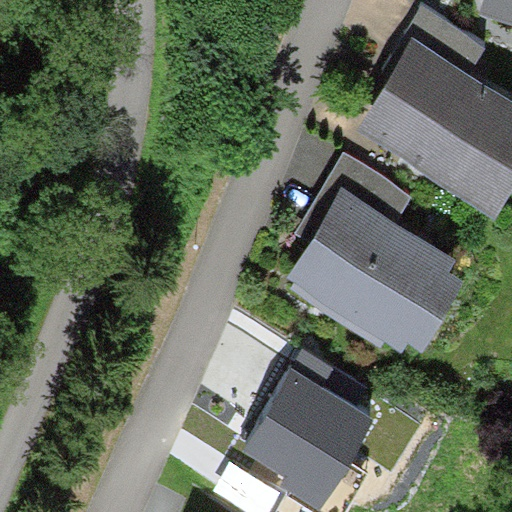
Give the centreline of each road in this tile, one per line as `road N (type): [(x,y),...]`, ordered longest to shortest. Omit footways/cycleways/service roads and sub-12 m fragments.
road 1 (residential): [(297,66),(101,511)]
road 2 (unclassified): [(0,434),(115,164),(143,68),(139,0)]
road 3 (unknown): [(143,68),(234,14),(240,0)]
